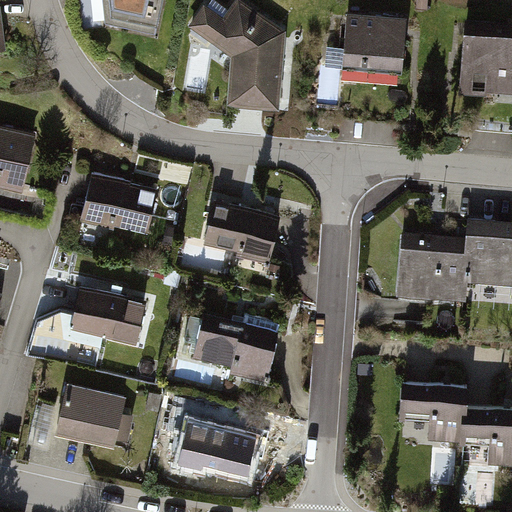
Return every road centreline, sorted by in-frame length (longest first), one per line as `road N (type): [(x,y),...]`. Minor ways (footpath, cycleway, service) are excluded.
road 1 (residential): [(44,0),(61,53),(109,108),(180,145),(342,161)]
road 2 (residential): [(319,511),(342,161)]
road 3 (unknown): [(0,396),(33,278),(33,254),(0,229)]
road 4 (residential): [(342,161),(511,174)]
road 5 (residential): [(0,484),(117,511)]
